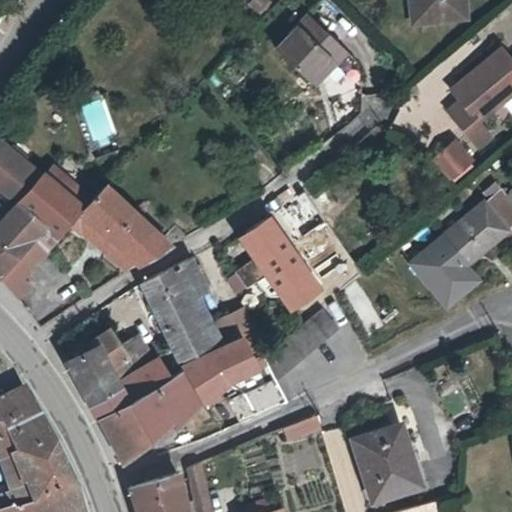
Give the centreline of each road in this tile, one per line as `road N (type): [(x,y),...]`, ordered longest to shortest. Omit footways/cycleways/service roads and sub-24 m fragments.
road 1 (residential): [(103,482),(283,414),(506,305)]
road 2 (residential): [(21,346),(227,226),(375,114)]
road 3 (tertiary): [(21,346),(103,482)]
